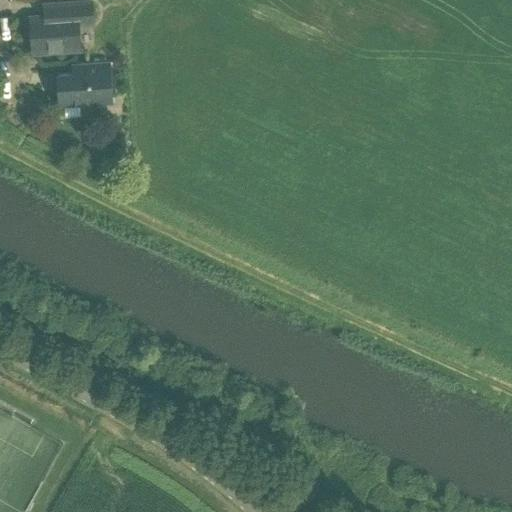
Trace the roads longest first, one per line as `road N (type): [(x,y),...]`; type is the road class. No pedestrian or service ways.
road 1 (unclassified): [(254,511),(188,455),(0,347)]
road 2 (track): [(286,511),(323,458),(441,511)]
